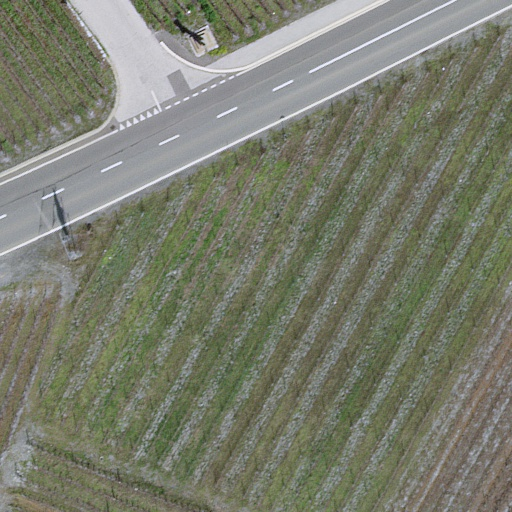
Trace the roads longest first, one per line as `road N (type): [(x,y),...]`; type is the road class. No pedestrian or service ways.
road 1 (secondary): [(174,135),(454,0)]
road 2 (secondary): [(0,215),(174,135)]
road 3 (residential): [(94,0),(139,62),(174,135)]
